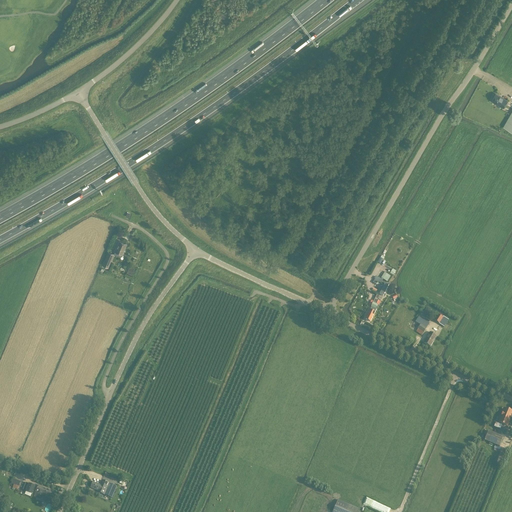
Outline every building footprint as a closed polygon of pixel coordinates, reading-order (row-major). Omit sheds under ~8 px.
[(503,107),(507,100),(495,94),(491,101),(503,107)] [(122,254),(126,244),(119,241),(115,251),(122,254)] [(110,264),(114,254),(108,252),(104,262),(110,264)] [(381,279),(387,283),(391,277),(384,273),(381,279)] [(383,296),(389,285),(385,283),(383,286),(383,287),(379,294),(383,296)] [(372,307),(369,312),(366,320),(370,322),(377,310),(376,309),(377,306),(376,305),(378,300),(381,301),(382,297),(377,295),(371,307),(372,307)] [(428,315),(431,310),(427,308),(421,317),(425,319),(430,322),(432,318),(428,315)] [(444,327),(448,320),(443,317),(443,318),(438,315),(435,321),(444,327)] [(420,326),(416,332),(422,336),(429,324),(419,318),(415,322),(420,326)] [(430,347),(436,336),(430,332),(423,343),(430,347)] [(507,426),(511,413),(511,412),(505,409),(503,412),(502,412),(500,417),(501,417),(499,423),(507,426)] [(503,437),(488,431),(484,441),(499,447),(503,437)] [(117,487),(102,481),(100,485),(93,482),(91,488),(98,491),(97,492),(112,499),(117,487)] [(26,483),(23,489),(26,491),(26,492),(32,494),(35,487),(29,484),(26,483)] [(38,486),(36,493),(38,494),(36,497),(44,500),(47,502),(48,499),(49,498),(52,491),(38,486)] [(357,511),(359,509),(338,500),(332,511),(357,511)] [(373,507),(382,511),(385,511),(387,507),(375,502),(374,503),(375,503),(373,507)]
